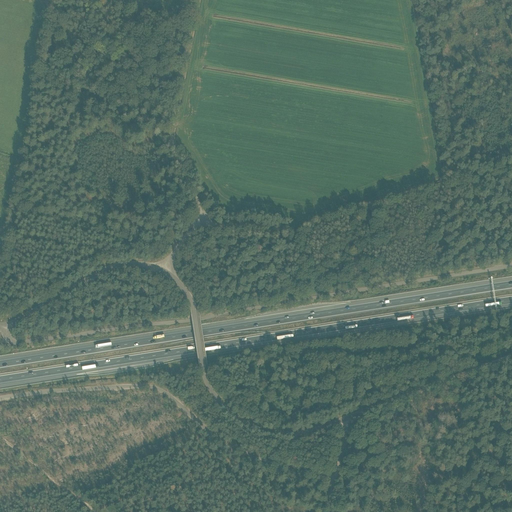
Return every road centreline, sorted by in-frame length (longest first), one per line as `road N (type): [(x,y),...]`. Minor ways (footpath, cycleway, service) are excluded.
road 1 (motorway): [(511,284),(0,364)]
road 2 (motorway): [(0,379),(511,299)]
road 3 (unclassified): [(7,343),(511,265)]
road 4 (unclassified): [(349,415),(334,480),(223,442),(167,394),(144,385),(0,397)]
road 5 (unclassified): [(349,415),(270,430),(228,414),(206,382),(187,294),(162,269)]
road 6 (unclassified): [(349,415),(511,354)]
road 7 (unclassified): [(6,325),(113,265),(162,269)]
road 8 (track): [(113,511),(251,454)]
road 9 (track): [(95,511),(0,438)]
